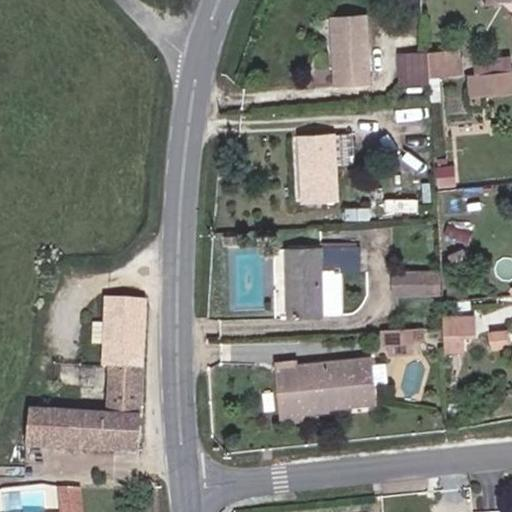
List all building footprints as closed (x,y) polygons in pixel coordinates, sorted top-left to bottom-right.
[(371,91),(368,67),(365,26),(332,29),(338,93),(371,91)] [(432,88),(461,86),(459,60),(430,62),(432,88)] [(433,93),(432,88),(430,62),(399,65),(402,95),(433,93)] [(473,106),(511,103),(511,81),(472,85),(473,106)] [(311,214),(342,212),(338,148),(306,149),(311,214)] [(461,195),(460,176),(444,178),(446,196),(461,195)] [(364,261),(296,266),(301,332),(352,328),(349,284),(366,283),(364,261)] [(409,310),(448,307),(446,279),(407,282),(409,310)] [(32,448),(143,456),(149,299),(105,297),(101,363),(107,364),(104,410),(36,408),(32,448)] [(478,314),(445,315),(447,352),(468,351),(467,333),(480,332),(478,314)] [(438,336),(396,340),(398,355),(403,355),(423,353),(440,352),(438,336)] [(404,367),(424,365),(423,353),(403,355),(404,367)] [(384,373),(293,384),(299,435),(319,433),(318,425),(345,422),(345,415),(357,414),(358,420),(389,417),(386,396),(384,379),(384,373)] [(399,394),(397,377),(384,379),(386,396),(399,394)] [(69,511),(90,511),(89,494),(67,490),(69,511)]
